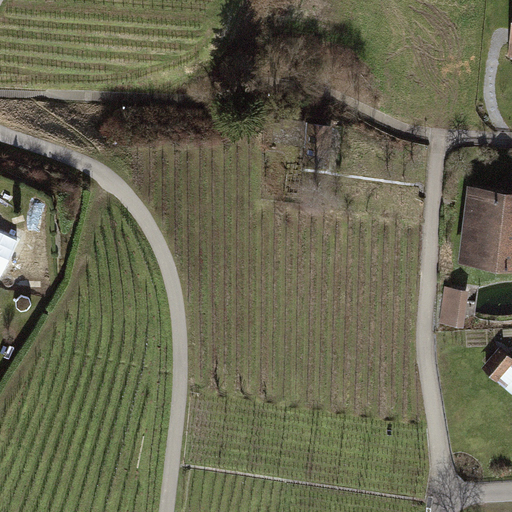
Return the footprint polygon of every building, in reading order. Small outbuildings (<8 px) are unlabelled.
[(304,142),(304,124),(276,123),(276,141),(304,142)] [(326,126),(309,124),(306,164),(323,166),(326,126)] [(511,193),(477,190),(469,259),(511,263),(511,193)] [(468,291),(447,288),(442,321),(463,324),(468,291)] [(511,360),(500,350),(487,366),(499,376),(511,360)]
